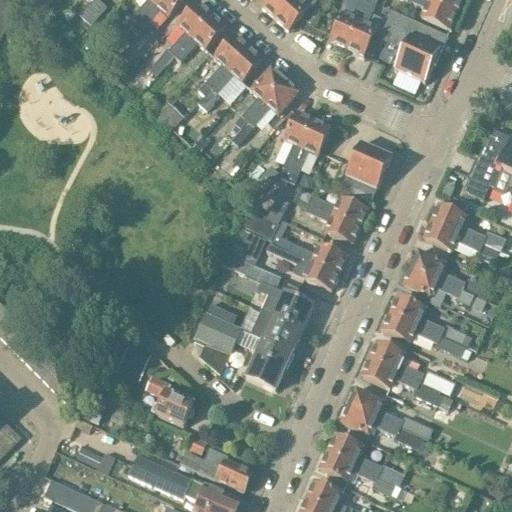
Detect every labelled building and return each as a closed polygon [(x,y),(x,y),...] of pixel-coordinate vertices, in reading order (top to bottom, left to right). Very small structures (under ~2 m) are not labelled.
[(25,3),(22,0),(0,0),(0,2),(19,13),(25,3)] [(138,28),(163,0),(143,0),(149,4),(132,23),(130,21),(127,21),(115,35),(125,43),(138,28)] [(168,22),(188,0),(163,0),(138,28),(144,33),(161,15),(168,22)] [(275,22),(295,0),(270,0),(261,10),(275,22)] [(295,0),(275,22),(289,35),(309,12),(319,0),(295,0)] [(329,45),(346,53),(369,2),(364,0),(361,0),(360,2),(356,0),(349,0),(341,17),(329,45)] [(449,34),(457,17),(419,0),(400,0),(425,11),(421,21),(449,34)] [(464,0),(463,0),(419,0),(457,17),(464,0)] [(19,13),(0,2),(0,15),(13,24),(19,13)] [(107,12),(96,2),(91,6),(80,19),(91,29),(107,12)] [(376,32),(366,28),(376,5),(369,2),(346,53),(363,61),(376,32)] [(167,69),(212,19),(198,7),(177,30),(185,37),(152,74),(158,79),(167,69)] [(13,24),(0,15),(0,29),(7,34),(13,24)] [(425,88),(446,40),(391,15),(379,41),(404,52),(394,74),(425,88)] [(205,55),(225,32),(212,19),(167,69),(173,75),(197,48),(205,55)] [(205,89),(199,96),(205,101),(211,94),(248,52),(234,40),(214,62),(222,70),(205,89)] [(99,69),(109,59),(99,50),(89,60),(99,69)] [(220,102),(217,99),(234,80),(242,88),(262,65),(248,52),(211,94),(205,101),(199,107),(208,115),(220,102)] [(117,56),(106,68),(121,81),(132,69),(117,56)] [(240,135),(285,85),(271,73),(250,96),(258,104),(235,130),(240,135)] [(240,147),(270,113),(278,120),(299,98),(285,85),(240,135),(234,142),(240,147)] [(184,124),(168,109),(157,121),(173,136),(184,124)] [(291,175),(314,125),(296,117),(280,152),(290,157),(284,172),(285,173),(291,175)] [(318,160),(330,133),(330,132),(314,125),(291,175),(297,178),(298,178),(308,156),(318,160)] [(511,138),(510,141),(494,134),(487,148),(485,147),(463,195),(483,205),(490,190),(493,191),(492,192),(505,198),(507,193),(511,195),(511,200),(511,201),(511,200),(511,138)] [(201,141),(193,151),(199,157),(208,147),(201,141)] [(371,208),(392,161),(361,147),(340,195),(371,208)] [(285,173),(281,182),(293,188),(297,178),(291,175),(285,173)] [(305,177),(300,188),(305,189),(311,185),(313,181),(305,177)] [(444,185),(439,196),(449,201),(454,190),(452,189),(455,182),(448,178),(445,186),(444,185)] [(452,200),(449,206),(464,212),(467,206),(452,200)] [(313,202),(310,209),(360,232),(368,215),(341,202),(336,212),(313,202)] [(293,205),(289,215),(297,219),(302,209),(293,205)] [(360,232),(310,209),(307,217),(329,227),(325,237),(353,249),(360,232)] [(505,244),(488,237),(486,241),(463,231),(467,221),(439,209),(432,226),(500,256),(505,244)] [(247,212),(240,228),(271,244),(279,229),(247,212)] [(432,226),(424,242),(452,255),(457,246),(479,256),(477,260),(494,268),(500,256),(432,226)] [(279,237),(274,250),(289,256),(339,279),(347,262),(319,250),(315,260),(292,249),(295,244),(279,237)] [(239,238),(230,257),(252,266),(260,247),(239,238)] [(270,248),(267,256),(286,264),(297,269),(293,278),(304,283),(304,284),(332,296),(339,279),(289,256),(274,250),(270,248)] [(490,293),(467,283),(465,287),(442,277),(447,267),(418,255),(411,272),(462,295),(484,305),(490,293)] [(245,281),(251,269),(230,260),(225,272),(245,281)] [(462,295),(411,272),(403,289),(431,302),(436,292),(458,302),(462,295)] [(304,334),(314,310),(264,288),(258,300),(279,309),(273,321),(304,334)] [(472,340),(446,328),(444,333),(422,323),(426,313),(398,301),(390,318),(463,351),(464,348),(468,349),(472,340)] [(474,303),(470,311),(481,316),(485,307),(474,303)] [(222,326),(227,315),(211,308),(206,318),(222,326)] [(0,327),(10,318),(1,309),(0,310),(0,327)] [(261,315),(251,339),(263,344),(293,358),(304,334),(273,321),(261,315)] [(0,342),(2,344),(19,327),(10,318),(0,327),(0,342)] [(241,334),(222,326),(206,318),(195,343),(208,349),(201,363),(220,380),(241,334)] [(390,318),(382,335),(411,348),(415,337),(438,348),(436,351),(458,361),(460,358),(463,351),(390,318)] [(10,352),(27,335),(19,327),(2,344),(10,352)] [(19,361),(36,344),(27,335),(10,352),(19,361)] [(28,370),(45,353),(36,344),(19,361),(28,370)] [(276,396),(293,358),(263,344),(246,382),(276,396)] [(456,388),(426,374),(424,380),(401,369),(405,360),(377,347),(369,364),(439,396),(450,400),(456,388)] [(139,385),(150,360),(129,350),(117,375),(139,385)] [(37,379),(54,362),(45,353),(28,370),(37,379)] [(45,388),(62,370),(54,362),(37,379),(45,388)] [(369,364),(362,381),(390,394),(394,384),(417,394),(415,399),(439,410),(448,415),(451,410),(453,404),(438,398),(439,396),(369,364)] [(54,396),(71,379),(62,370),(45,388),(54,396)] [(63,405),(80,388),(71,379),(54,396),(63,405)] [(152,382),(147,394),(163,402),(159,410),(155,408),(151,416),(156,418),(184,431),(188,422),(193,421),(195,416),(193,412),(194,409),(166,396),(169,390),(152,382)] [(72,414),(84,392),(80,388),(63,405),(72,414)] [(433,434),(404,422),(403,425),(380,415),(385,406),(356,393),(349,410),(424,444),(425,442),(429,444),(433,434)] [(424,444),(349,410),(341,427),(369,440),(374,430),(396,440),(395,443),(420,454),(424,444)] [(0,463),(21,443),(0,422),(0,463)] [(382,472),(359,462),(364,452),(335,439),(328,456),(379,479),(378,481),(395,489),(399,491),(405,478),(384,468),(382,472)] [(202,460),(208,448),(193,442),(188,454),(202,460)] [(72,444),(65,456),(104,475),(110,462),(72,444)] [(253,478),(226,466),(227,462),(209,454),(204,466),(185,458),(180,470),(244,498),(253,478)] [(379,479),(328,456),(320,474),(349,486),(353,476),(376,486),(374,491),(390,499),(395,489),(378,481),(379,479)] [(237,511),(240,505),(138,460),(129,480),(184,505),(185,501),(197,506),(195,511),(237,511)] [(112,511),(52,485),(43,502),(65,511),(112,511)] [(367,511),(364,511),(363,511),(345,511),(338,509),(343,498),(314,486),(307,502),(328,511),(367,511)] [(328,511),(307,502),(302,511),(328,511)]
